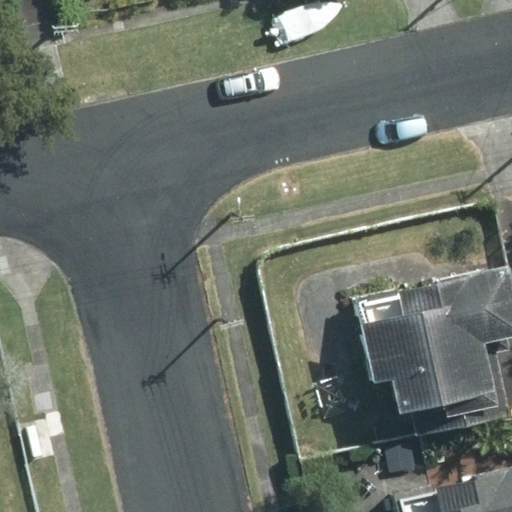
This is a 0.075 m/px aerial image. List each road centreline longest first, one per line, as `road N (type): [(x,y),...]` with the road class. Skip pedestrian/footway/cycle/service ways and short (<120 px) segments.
road 1 (residential): [(511,69),(111,160)]
road 2 (residential): [(188,511),(111,160)]
